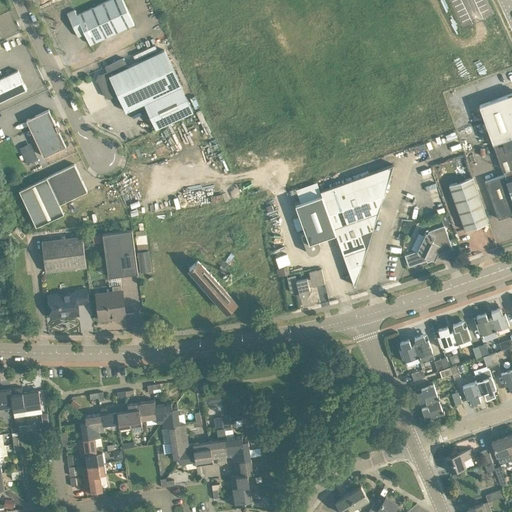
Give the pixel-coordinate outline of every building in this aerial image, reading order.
[(134,25),(122,0),(108,0),(76,15),(74,10),(67,13),(78,37),(85,34),(90,45),(134,25)] [(104,67),(107,73),(102,75),(99,83),(106,97),(109,98),(118,94),(126,112),(144,104),(156,129),(192,112),(163,50),(127,67),(123,58),(104,67)] [(0,101),(27,89),(18,71),(0,79),(0,101)] [(511,199),(511,93),(479,106),(503,175),(511,199)] [(49,110),(40,114),(27,120),(43,157),(66,146),(49,110)] [(27,164),(38,159),(33,149),(22,154),(27,164)] [(74,164),(65,168),(19,190),(35,226),(63,214),(59,205),(87,192),(74,164)] [(354,286),(389,177),(393,164),(320,191),(322,195),(335,233),(354,286)] [(498,219),(511,214),(511,199),(503,175),(485,181),(498,219)] [(488,223),(485,213),(472,177),(449,185),(465,231),(488,223)] [(335,233),(322,195),(301,202),(295,204),(305,233),(301,235),(307,252),(309,254),(312,254),(315,253),(317,251),(319,249),(320,244),(318,239),(335,233)] [(452,249),(449,239),(444,225),(426,232),(417,250),(404,255),(408,267),(426,261),(427,262),(433,260),(437,252),(450,247),(451,249),(452,249)] [(137,249),(147,248),(145,229),(135,230),(137,249)] [(138,273),(132,230),(102,234),(108,277),(138,273)] [(100,234),(93,235),(94,244),(101,243),(100,234)] [(86,267),(82,236),(42,241),(46,272),(86,267)] [(137,252),(140,272),(151,271),(148,250),(137,252)] [(197,261),(189,268),(227,311),(236,303),(208,272),(197,261)] [(287,266),(277,268),(279,276),(289,273),(287,266)] [(309,272),(310,278),(307,279),(307,278),(296,280),(294,275),(287,277),(290,291),(291,292),(292,293),(298,291),(299,295),(301,296),(304,297),(307,296),(309,294),(310,292),(309,289),(309,287),(312,286),(312,287),(325,284),(322,269),(309,272)] [(151,271),(139,273),(141,291),(154,289),(151,271)] [(125,315),(122,290),(121,290),(121,285),(112,286),(112,291),(95,293),(99,320),(109,319),(109,317),(125,315)] [(88,303),(86,288),(74,289),(74,291),(48,294),(51,318),(78,314),(77,304),(88,303)] [(490,318),(494,330),(509,325),(505,313),(502,314),(500,308),(491,311),(493,317),(490,318)] [(494,330),(490,318),(487,319),(485,313),(476,316),(478,322),(476,323),(480,335),(494,330)] [(118,318),(118,330),(129,330),(129,318),(118,318)] [(452,331),(456,343),(470,338),(466,326),(464,327),(462,321),(453,325),(455,330),(452,331)] [(456,343),(452,331),(449,332),(447,326),(438,330),(440,335),(437,336),(441,348),(456,343)] [(501,350),(511,345),(511,333),(510,335),(511,338),(499,343),(501,350)] [(413,344),(418,356),(432,351),(428,339),(425,340),(423,335),(414,338),(416,343),(413,344)] [(418,356),(413,344),(411,345),(409,340),(400,343),(402,348),(399,349),(403,362),(404,362),(404,363),(406,362),(406,360),(418,356)] [(489,355),(489,354),(489,355),(485,344),(478,346),(482,356),(483,356),(483,357),(489,355)] [(476,359),(482,356),(478,346),(472,348),(476,359)] [(489,355),(493,366),(499,363),(495,352),(489,354),(489,355)] [(487,368),(493,366),(489,355),(483,357),(487,368)] [(450,368),(450,367),(446,356),(439,359),(443,370),(449,368),(450,368)] [(437,372),(439,371),(443,370),(439,359),(434,361),(437,372)] [(449,368),(451,374),(453,378),(460,376),(456,365),(450,367),(450,368),(449,368)] [(441,377),(451,374),(449,368),(443,370),(439,371),(441,377)] [(511,368),(501,372),(505,385),(508,384),(510,390),(511,389),(511,368)] [(477,381),(481,394),(484,393),(486,398),(495,395),(493,390),(496,389),(489,369),(475,374),(478,381),(477,381)] [(411,374),(413,380),(425,376),(422,370),(411,374)] [(478,395),(481,394),(477,381),(462,386),(467,399),(469,398),(471,404),(480,400),(478,395)] [(152,385),(153,393),(154,394),(162,393),(160,384),(152,385)] [(426,403),(439,399),(434,384),(421,388),(422,391),(416,393),(419,402),(425,400),(426,403)] [(22,393),(22,387),(11,389),(13,406),(12,406),(13,411),(24,409),(22,393)] [(0,408),(12,406),(13,406),(11,389),(0,390),(0,408)] [(22,393),(24,409),(41,407),(38,390),(22,393)] [(462,403),(458,392),(451,394),(455,405),(462,403)] [(439,399),(426,403),(427,406),(421,408),(424,417),(430,415),(431,417),(443,413),(443,412),(444,412),(444,410),(443,410),(439,399)] [(73,400),(70,404),(77,409),(80,405),(73,400)] [(157,417),(155,405),(154,400),(138,403),(140,420),(141,420),(156,417),(157,417)] [(142,425),(141,420),(140,420),(138,403),(127,404),(131,427),(132,432),(142,431),(141,425),(142,425)] [(162,422),(172,408),(171,403),(155,405),(157,417),(156,417),(156,422),(162,422)] [(119,429),(131,427),(127,404),(117,406),(119,423),(118,423),(119,429)] [(103,426),(118,423),(119,423),(117,406),(100,408),(101,414),(101,413),(103,426)] [(70,410),(66,407),(62,413),(66,416),(70,410)] [(180,425),(180,424),(178,408),(172,408),(162,422),(163,427),(168,426),(180,425)] [(104,430),(103,426),(101,413),(101,414),(85,416),(85,421),(99,431),(104,430)] [(233,438),(231,422),(230,416),(222,417),(223,424),(223,428),(224,428),(226,439),(225,439),(228,456),(232,455),(243,441),(242,436),(233,438)] [(223,428),(223,424),(222,417),(214,418),(215,430),(223,428)] [(100,437),(99,431),(85,421),(85,422),(80,422),(83,438),(83,439),(95,437),(95,438),(100,437)] [(188,440),(186,431),(185,423),(180,424),(180,425),(168,426),(171,442),(188,440)] [(101,445),(96,446),(95,438),(95,437),(83,439),(83,438),(77,439),(80,456),(98,453),(97,452),(102,452),(101,445)] [(499,462),(511,457),(511,455),(511,453),(506,437),(492,441),(499,462)] [(212,458),(228,456),(225,439),(209,441),(211,458),(212,464),(213,464),(212,458)] [(178,458),(188,444),(188,440),(171,442),(165,443),(167,452),(172,452),(173,458),(178,457),(178,458)] [(202,460),(211,458),(209,441),(199,443),(202,460)] [(233,460),(250,457),(248,441),(243,442),(243,441),(232,455),(233,460)] [(202,465),(202,460),(199,443),(188,444),(178,458),(179,463),(195,461),(196,466),(202,465)] [(463,460),(473,457),(470,449),(446,457),(451,473),(466,467),(463,460)] [(484,464),(492,462),(487,449),(480,451),(484,464)] [(121,450),(113,451),(114,459),(123,458),(121,450)] [(81,466),(104,463),(102,452),(97,452),(98,453),(80,456),(81,466)] [(236,476),(253,474),(250,457),(233,460),(235,475),(236,476)] [(492,462),(484,464),(487,472),(495,470),(492,462)] [(100,474),(100,475),(104,474),(105,474),(104,463),(81,466),(83,477),(100,474)] [(502,470),(500,466),(494,468),(501,487),(507,485),(502,470)] [(102,484),(100,475),(100,474),(83,477),(85,493),(103,491),(102,484)] [(249,485),(254,485),(253,474),(236,476),(235,475),(230,476),(232,487),(249,485)] [(251,501),(249,485),(232,487),(234,504),(251,501)] [(356,507),(369,500),(361,486),(348,494),(356,507)] [(4,489),(0,489),(0,490),(15,501),(18,496),(8,489),(4,489)] [(504,496),(501,489),(485,495),(487,502),(504,496)] [(341,511),(348,511),(356,507),(348,494),(335,502),(341,511)] [(368,511),(392,511),(398,504),(386,497),(380,506),(374,503),(368,511)] [(15,501),(6,499),(4,506),(13,508),(15,501)] [(491,511),(488,502),(468,509),(469,511),(491,511)]
